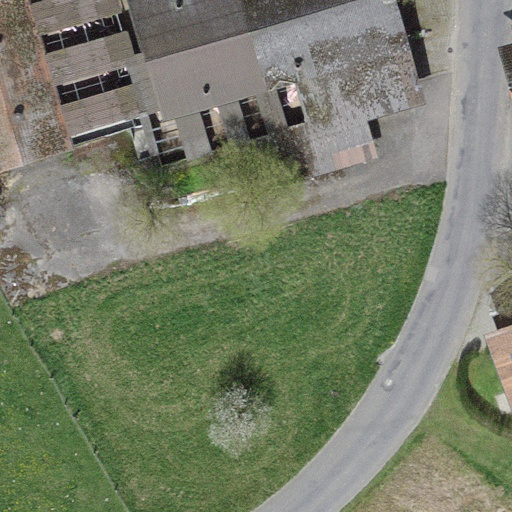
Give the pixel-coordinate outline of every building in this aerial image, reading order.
[(0,0),(0,174),(74,153),(71,141),(32,6),(30,0),(0,0)] [(163,172),(267,142),(254,99),(162,125),(126,0),(54,0),(32,6),(71,141),(128,125),(139,163),(159,158),(163,172)] [(378,161),(368,126),(427,109),(395,0),(126,0),(162,125),(254,99),(267,142),(280,189),(378,161)] [(511,47),(496,52),(511,108),(511,47)] [(511,333),(485,344),(511,417),(511,333)]
